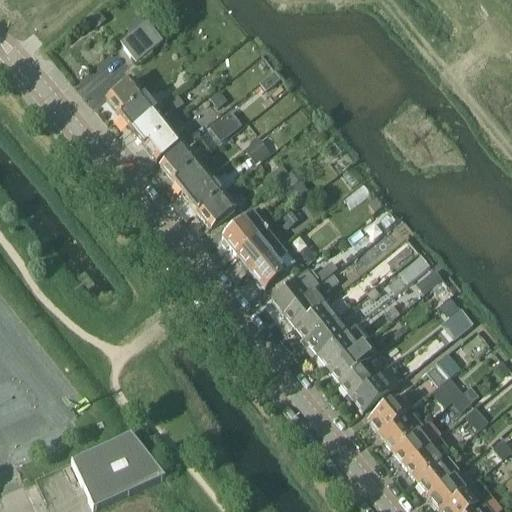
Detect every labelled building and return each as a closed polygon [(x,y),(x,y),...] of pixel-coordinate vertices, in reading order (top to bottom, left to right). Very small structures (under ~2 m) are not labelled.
[(135,68),(161,47),(145,28),(120,48),(135,68)] [(273,77),(258,88),(264,96),(279,84),(273,77)] [(118,120),(142,101),(129,85),(105,104),(118,120)] [(218,95),(208,103),(217,113),(227,105),(218,95)] [(177,99),(161,111),(167,119),(183,107),(177,99)] [(130,135),(154,116),(142,101),(118,120),(130,135)] [(142,150),(166,131),(154,116),(130,135),(142,150)] [(240,130),(229,116),(208,133),(220,147),(240,130)] [(155,166),(179,147),(166,131),(142,150),(155,166)] [(258,143),(243,155),(255,169),(269,158),(258,143)] [(171,186),(196,167),(183,152),(159,171),(171,186)] [(184,202),(208,183),(196,167),(171,186),(184,202)] [(281,169),(268,179),(275,188),(288,177),(281,169)] [(282,201),(298,188),(290,178),(274,191),(282,201)] [(197,218),(221,198),(208,183),(184,202),(197,218)] [(209,234),(233,214),(221,198),(197,218),(209,234)] [(235,261),(265,237),(266,236),(252,219),(221,244),(222,245),(221,248),(225,253),(229,253),(235,261)] [(249,279),(279,254),(265,237),(235,261),(241,268),(240,272),(245,278),(248,277),(249,279)] [(306,250),(296,258),(306,270),(316,262),(306,250)] [(264,295),(293,271),(279,254),(249,279),(255,286),(254,289),(258,294),(262,294),(264,295)] [(420,260),(411,268),(419,278),(428,270),(420,260)] [(433,275),(423,283),(431,294),(441,285),(433,275)] [(283,319),(305,301),(316,292),(305,278),(271,305),(283,319)] [(338,286),(332,279),(319,290),(325,297),(338,286)] [(294,334),(324,309),(323,309),(327,306),(316,292),(305,301),(283,319),(294,334)] [(449,303),(438,312),(446,322),(457,313),(449,303)] [(342,305),(334,312),(339,319),(348,312),(342,305)] [(306,347),(335,323),(324,309),(294,334),(306,347)] [(317,361),(346,338),(335,323),(306,347),(317,361)] [(402,330),(393,338),(396,342),(406,335),(402,330)] [(327,374),(356,351),(346,338),(317,361),(327,374)] [(426,358),(419,349),(408,358),(412,364),(419,364),(426,358)] [(339,388),(366,366),(368,365),(356,351),(327,374),(339,388)] [(350,402),(378,379),(366,366),(339,388),(350,402)] [(425,379),(437,392),(447,383),(436,370),(425,379)] [(361,416),(390,394),(378,379),(350,402),(361,416)] [(443,413),(450,407),(461,399),(448,383),(431,397),(443,413)] [(461,399),(450,407),(459,417),(470,408),(461,399)] [(378,440),(408,416),(396,401),(366,425),(378,440)] [(486,427),(473,412),(462,421),(475,436),(486,427)] [(390,455),(420,431),(408,416),(378,440),(390,455)] [(402,470),(432,446),(420,431),(390,455),(402,470)] [(98,511),(164,483),(129,439),(70,466),(90,511),(98,511)] [(511,456),(499,442),(488,450),(501,465),(511,456)] [(414,485),(444,461),(432,446),(402,470),(414,485)] [(426,500),(456,476),(444,461),(414,485),(426,500)] [(435,511),(442,511),(469,491),(456,476),(426,500),(435,511)] [(472,511),(481,506),(469,491),(442,511),(472,511)]
